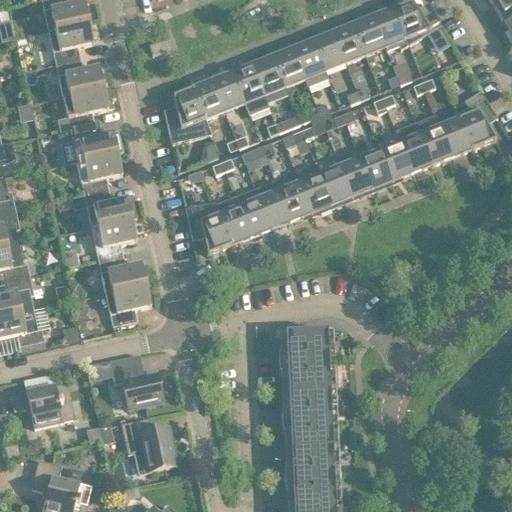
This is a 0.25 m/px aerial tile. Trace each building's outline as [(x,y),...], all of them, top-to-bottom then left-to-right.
[(45,0),(40,1),(43,13),(47,12),(51,33),(88,25),(83,4),(67,7),(65,0),(45,0)] [(511,0),(504,0),(492,8),(504,27),(511,22),(511,0)] [(403,43),(406,49),(440,28),(427,8),(417,14),(411,4),(392,11),(404,42),(403,43)] [(384,50),(403,43),(404,42),(392,11),(372,19),(384,50)] [(364,58),(384,50),(372,19),(352,27),(364,58)] [(51,33),(48,34),(55,67),(79,61),(77,50),(93,47),(88,25),(51,33)] [(344,66),(364,58),(352,27),(332,35),(344,66)] [(324,74),(344,66),(332,35),(312,43),(324,74)] [(327,82),(324,74),(312,43),(292,51),(304,82),(307,90),(327,82)] [(149,48),(151,57),(161,55),(158,46),(149,48)] [(284,90),(304,82),(292,51),(271,59),(284,90)] [(271,59),(251,67),(264,98),(267,107),(287,99),(284,90),(271,59)] [(62,100),(66,99),(102,91),(98,69),(82,73),(79,61),(55,67),(62,100)] [(244,106),(264,98),(251,67),(231,75),(244,106)] [(395,78),(399,87),(408,84),(405,74),(395,78)] [(224,114),(244,106),(231,75),(211,83),(224,114)] [(399,87),(395,78),(386,82),(390,91),(399,87)] [(421,85),(425,94),(434,90),(430,81),(421,85)] [(204,122),(224,114),(211,83),(191,91),(204,122)] [(425,94),(421,85),(412,89),(416,98),(425,94)] [(355,94),(359,103),(368,100),(364,90),(355,94)] [(69,133),(94,127),(91,116),(107,112),(102,91),(66,99),(70,120),(66,120),(69,133)] [(175,111),(163,113),(170,147),(211,138),(204,122),(191,91),(172,99),(175,111)] [(359,103),(355,94),(346,98),(350,107),(359,103)] [(496,121),(484,101),(479,94),(464,103),(468,110),(456,117),(458,121),(471,152),(495,142),(486,128),(496,121)] [(390,97),(381,101),(385,110),(394,106),(390,97)] [(372,105),(376,114),(385,110),(381,101),(372,105)] [(315,110),(318,119),(319,119),(328,116),(324,106),(315,110)] [(306,114),(309,123),(319,119),(318,119),(315,110),(306,114)] [(350,113),(341,117),(345,126),(354,122),(350,113)] [(341,117),(332,121),(335,130),(345,126),(341,117)] [(431,168),(451,160),(438,129),(434,117),(413,125),(431,168)] [(438,129),(451,160),(471,152),(458,121),(438,129)] [(284,123),(275,126),(274,126),(278,136),(287,132),(284,123)] [(398,145),(411,176),(431,168),(413,125),(394,133),(398,145)] [(265,130),(269,139),(278,136),(274,126),(265,130)] [(94,127),(69,133),(76,165),(117,157),(112,135),(96,138),(94,127)] [(300,133),(304,142),(313,139),(310,129),(300,133)] [(304,142),(300,133),(291,137),(295,146),(304,142)] [(244,139),(234,142),(238,152),(247,148),(244,139)] [(238,152),(234,142),(225,146),(229,155),(238,152)] [(270,145),(260,149),(264,158),(273,155),(270,145)] [(378,153),(391,184),(411,176),(398,145),(378,153)] [(260,149),(251,153),(255,162),(264,158),(260,149)] [(358,161),(372,194),(384,189),(383,187),(391,184),(378,153),(358,161)] [(83,198),(108,193),(106,181),(121,178),(117,157),(76,165),(83,198)] [(220,165),(224,175),(233,171),(229,161),(220,165)] [(338,169),(350,200),(358,197),(359,199),(372,194),(358,161),(338,169)] [(224,175),(220,165),(211,169),(215,178),(224,175)] [(350,200),(338,169),(318,177),(331,210),(343,205),(343,203),(350,200)] [(298,185),(310,216),(318,213),(319,215),(331,210),(318,177),(298,185)] [(0,216),(14,213),(10,195),(6,194),(3,182),(0,182),(0,216)] [(290,224),(278,193),(274,183),(254,191),(270,232),(290,224)] [(298,185),(278,193),(290,224),(310,216),(298,185)] [(250,240),(270,232),(254,191),(234,199),(250,240)] [(108,193),(83,198),(83,199),(85,209),(90,231),(131,222),(126,201),(111,204),(108,193)] [(73,212),(85,209),(83,199),(71,202),(73,212)] [(230,248),(250,240),(234,199),(214,207),(230,248)] [(184,211),(191,243),(203,240),(206,257),(230,248),(214,207),(213,205),(184,211)] [(14,213),(0,216),(0,250),(17,247),(14,234),(18,232),(14,213)] [(97,264),(122,258),(120,247),(135,244),(131,222),(90,231),(97,264)] [(17,247),(0,250),(0,273),(1,273),(4,285),(29,279),(28,277),(26,267),(22,268),(17,247)] [(122,258),(97,264),(104,297),(145,288),(140,267),(125,270),(122,258)] [(0,297),(0,319),(31,312),(29,300),(33,298),(29,279),(4,285),(6,296),(0,297)] [(145,288),(104,297),(111,330),(136,324),(134,313),(150,310),(145,288)] [(66,289),(54,292),(58,307),(69,305),(66,289)] [(40,333),(36,333),(31,312),(0,319),(0,342),(16,339),(18,350),(43,345),(40,333)] [(64,347),(77,344),(75,332),(61,335),(64,347)] [(334,511),(326,334),(284,336),(292,511),(334,511)] [(162,404),(156,377),(143,380),(138,358),(108,364),(113,387),(121,385),(127,412),(162,404)] [(28,411),(33,432),(72,423),(68,405),(61,407),(61,404),(57,404),(54,388),(25,395),(25,396),(9,399),(13,415),(28,411)] [(96,419),(98,429),(98,431),(110,428),(108,417),(96,419)] [(146,475),(176,469),(167,429),(150,433),(147,422),(120,427),(126,458),(142,455),(146,475)] [(99,432),(98,431),(98,429),(85,432),(88,445),(101,443),(99,432)] [(99,432),(101,443),(102,446),(111,444),(108,430),(99,432)] [(37,463),(34,477),(30,492),(45,496),(41,511),(83,511),(84,508),(89,489),(57,482),(61,469),(37,463)] [(66,473),(64,483),(77,486),(80,476),(66,473)] [(128,504),(127,502),(125,492),(125,491),(112,494),(115,507),(128,504)]
